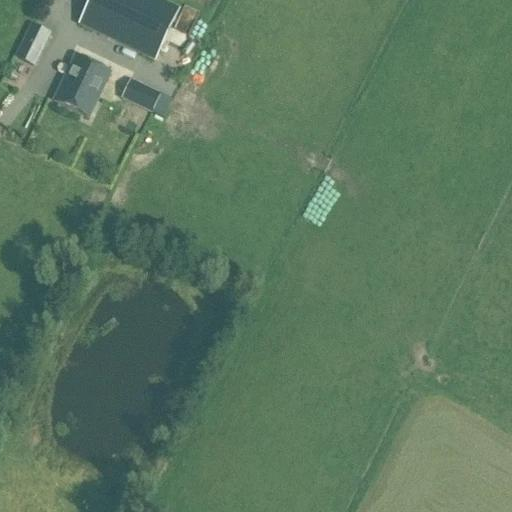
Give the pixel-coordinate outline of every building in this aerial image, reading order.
[(154,62),(177,13),(150,0),(92,0),(80,26),(154,62)] [(31,7),(19,24),(30,31),(42,14),(31,7)] [(34,29),(21,58),(37,66),(51,36),(34,29)] [(74,60),(53,106),(89,122),(110,76),(74,60)] [(131,84),(122,104),(152,118),(161,98),(131,84)] [(423,369),(417,379),(446,395),(452,385),(423,369)]
